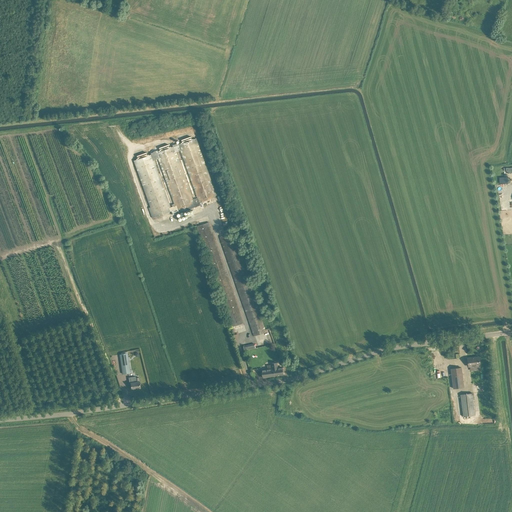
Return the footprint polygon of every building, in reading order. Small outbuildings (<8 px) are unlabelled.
[(171,207),(152,154),(147,156),(146,154),(139,156),(140,158),(134,160),(151,207),(149,208),(152,218),(172,211),(173,215),(201,205),(199,201),(217,194),(197,138),(191,140),(190,138),(183,140),(184,142),(178,145),(197,197),(193,199),(174,146),(169,148),(168,146),(161,148),(162,150),(156,152),(175,205),(171,207)] [(244,323),(223,265),(209,222),(197,226),(232,327),(244,323)] [(220,237),(240,295),(254,336),(266,332),(231,233),(220,237)] [(469,366),(470,366),(480,365),(479,357),(467,358),(469,366)] [(120,359),(122,369),(123,374),(131,372),(128,358),(120,359)] [(272,369),(262,370),(263,378),(283,375),(282,367),(279,368),(278,362),(271,363),(272,369)] [(463,387),(461,367),(451,369),(453,388),(463,387)] [(140,381),(139,377),(135,378),(136,382),(131,383),(132,389),(141,388),(140,381)] [(464,416),(476,415),(473,393),(461,394),(461,397),(460,397),(461,404),(462,404),(464,416)]
